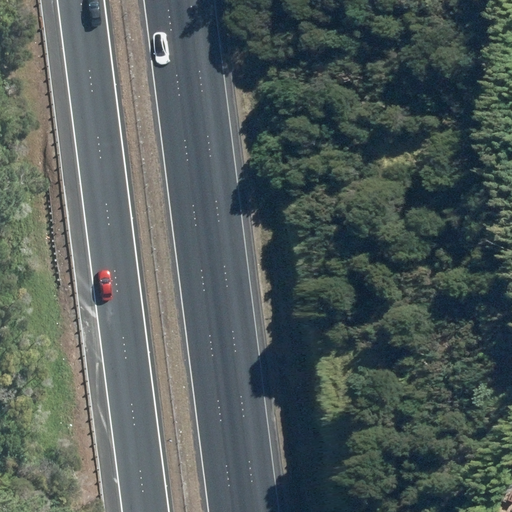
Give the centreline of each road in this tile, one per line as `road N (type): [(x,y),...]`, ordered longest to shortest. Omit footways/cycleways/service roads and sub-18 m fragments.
road 1 (motorway): [(186,0),(254,511)]
road 2 (motorway): [(144,511),(80,0)]
